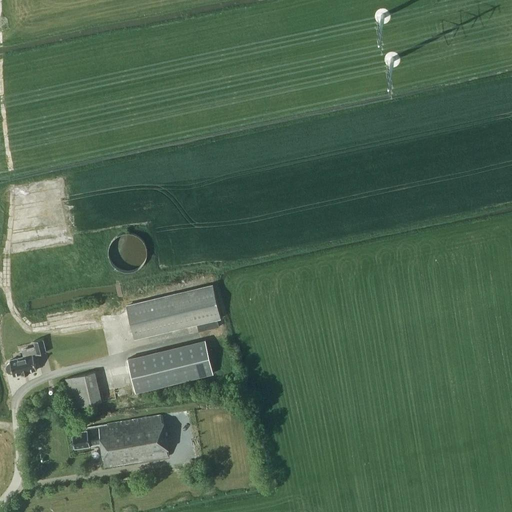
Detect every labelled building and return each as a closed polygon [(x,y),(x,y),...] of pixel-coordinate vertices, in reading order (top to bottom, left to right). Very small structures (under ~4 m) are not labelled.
[(109,259),(139,263),(143,236),(114,231),(109,259)] [(221,319),(213,283),(126,304),(135,339),(197,324),(199,331),(219,326),(217,319),(221,319)] [(46,353),(43,339),(35,341),(36,346),(23,349),(24,356),(9,358),(10,361),(8,362),(7,365),(7,368),(9,370),(11,371),(12,374),(20,372),(20,374),(27,372),(27,371),(35,370),(33,355),(37,354),(46,353)] [(206,340),(191,343),(127,359),(135,391),(200,375),(214,372),(206,340)] [(102,401),(95,371),(65,378),(72,408),(102,401)] [(105,466),(169,456),(162,415),(87,427),(88,430),(72,433),(75,448),(90,446),(90,444),(101,443),(105,466)]
